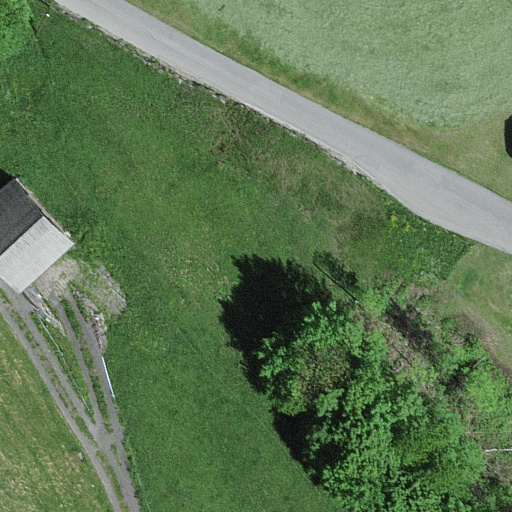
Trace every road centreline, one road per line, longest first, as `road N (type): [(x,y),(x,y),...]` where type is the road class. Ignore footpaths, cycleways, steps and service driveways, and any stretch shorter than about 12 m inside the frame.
road 1 (residential): [(511,222),(94,0)]
road 2 (track): [(0,297),(114,478),(122,511)]
